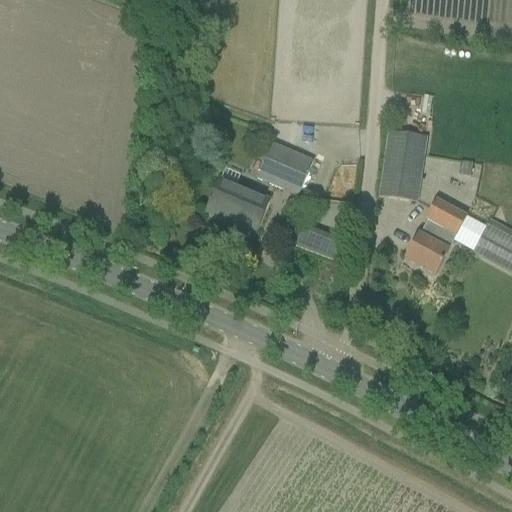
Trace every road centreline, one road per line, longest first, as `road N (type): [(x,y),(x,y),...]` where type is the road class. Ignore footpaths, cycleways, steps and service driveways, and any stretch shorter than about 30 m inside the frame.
road 1 (unclassified): [(330,378),(348,300),(377,0)]
road 2 (tertiary): [(0,230),(225,323),(330,378)]
road 3 (tertiary): [(330,378),(511,466)]
